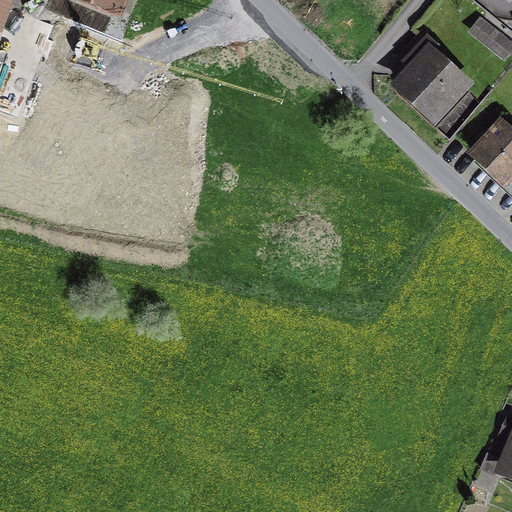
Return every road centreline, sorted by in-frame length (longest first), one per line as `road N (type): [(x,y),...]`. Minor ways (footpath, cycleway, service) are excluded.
road 1 (residential): [(348,85),(511,247)]
road 2 (unknown): [(511,262),(448,466)]
road 3 (residential): [(259,0),(348,85)]
